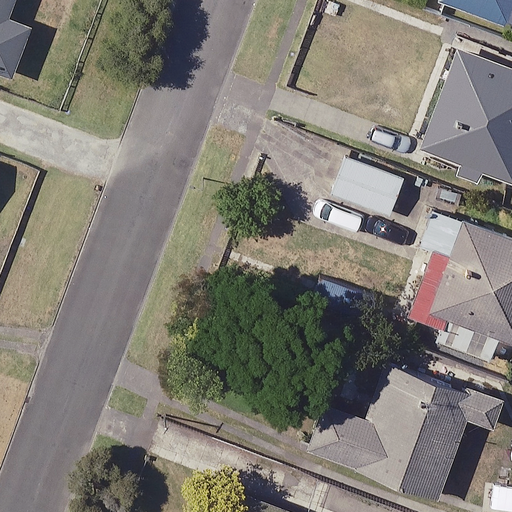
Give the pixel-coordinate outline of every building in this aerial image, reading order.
[(12,0),(0,0),(0,67),(12,72),(28,25),(7,17),(12,0)] [(511,0),(455,0),(511,19),(511,0)] [(511,63),(448,41),(413,142),(511,177),(511,63)] [(403,174),(346,151),(331,188),(388,211),(403,174)] [(496,226),(430,202),(417,239),(427,243),(403,307),(444,321),(438,337),(490,355),(498,332),(511,336),(511,223),(499,219),(496,226)] [(505,386),(390,345),(365,411),(322,395),(305,443),(437,491),(465,414),(491,424),(505,386)] [(299,511),(245,491),(237,511),(299,511)]
